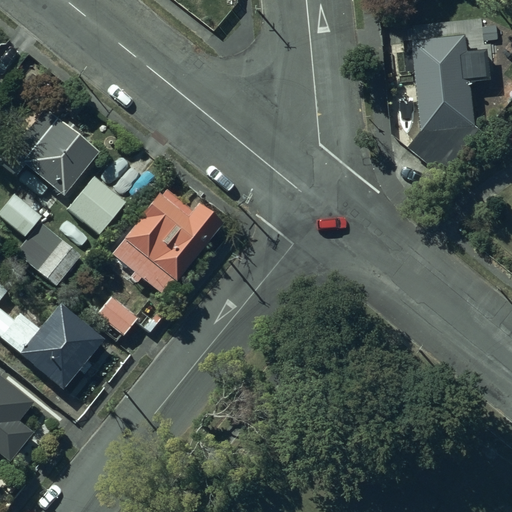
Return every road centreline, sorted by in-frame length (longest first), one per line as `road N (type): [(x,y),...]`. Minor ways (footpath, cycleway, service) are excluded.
road 1 (residential): [(315,203),(293,244),(81,511)]
road 2 (residential): [(64,0),(315,203)]
road 3 (residential): [(315,203),(511,352)]
road 4 (residential): [(305,0),(319,144),(315,203)]
